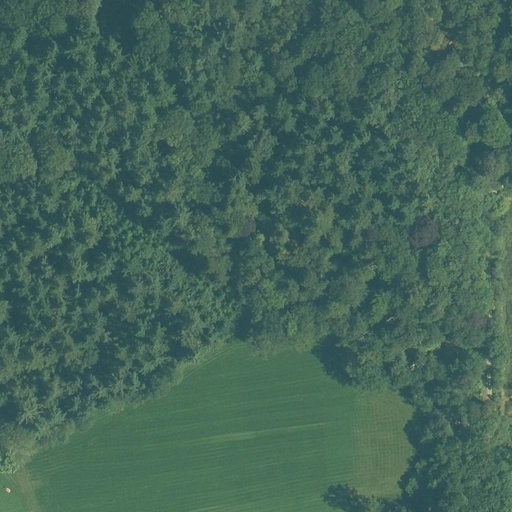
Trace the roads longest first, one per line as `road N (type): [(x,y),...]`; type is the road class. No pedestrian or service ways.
road 1 (unclassified): [(488,178),(490,429),(509,511)]
road 2 (track): [(488,178),(476,110),(392,8)]
